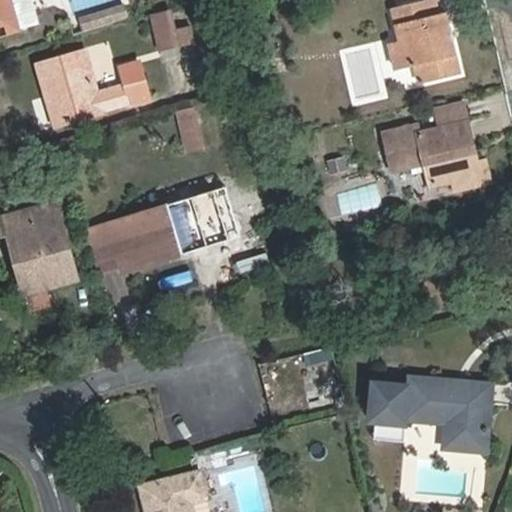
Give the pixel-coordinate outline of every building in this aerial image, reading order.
[(0,0),(0,34),(36,24),(29,0),(0,0)] [(404,22),(395,23),(399,41),(395,42),(391,50),(395,65),(399,69),(416,65),(420,82),(459,73),(442,0),(424,0),(400,5),(404,22)] [(392,7),(395,23),(404,22),(400,5),(392,7)] [(123,6),(108,10),(111,21),(126,16),(123,6)] [(111,21),(108,10),(79,18),(82,29),(111,21)] [(169,15),(152,19),(159,49),(175,45),(172,30),(169,15)] [(188,27),(172,30),(175,45),(191,41),(188,27)] [(53,91),(61,124),(101,113),(100,109),(130,100),(131,104),(147,99),(137,62),(121,67),(125,85),(95,93),(84,51),(35,64),(43,94),(53,91)] [(52,126),(61,124),(53,91),(43,94),(52,126)] [(201,149),(194,118),(179,122),(185,152),(201,149)] [(418,126),(384,133),(392,172),(424,164),(430,187),(454,181),(456,191),(491,182),(487,161),(479,163),(469,122),(420,133),(418,126)] [(199,196),(181,201),(194,247),(212,242),(199,196)] [(194,247),(181,201),(108,223),(121,269),(194,247)] [(22,293),(43,288),(76,279),(55,202),(0,217),(0,232),(1,235),(5,233),(12,231),(19,255),(12,257),(22,293)] [(121,269),(108,223),(87,229),(100,275),(121,269)] [(5,233),(12,257),(19,255),(12,231),(5,233)] [(240,273),(271,263),(267,251),(236,261),(240,273)] [(49,306),(43,288),(22,293),(28,313),(49,306)] [(493,384),(409,377),(405,419),(445,423),(443,447),(486,452),(493,384)] [(190,511),(188,502),(205,498),(199,470),(140,485),(146,511),(190,511)] [(208,511),(205,498),(188,502),(190,511),(208,511)]
